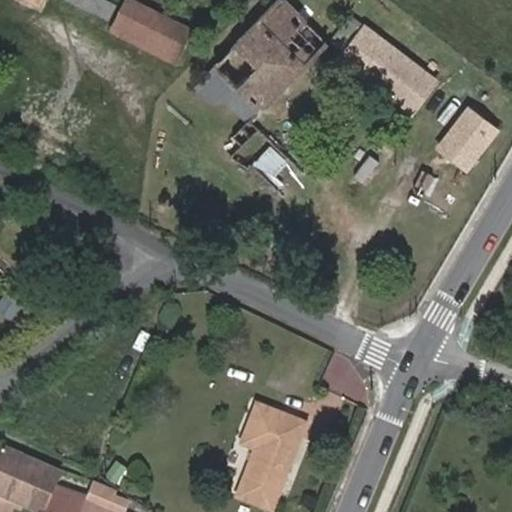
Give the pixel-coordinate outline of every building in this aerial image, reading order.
[(70,0),(109,20),(117,5),(107,0),(70,0)] [(177,62),(192,30),(133,0),(126,0),(113,30),(177,62)] [(253,121),(327,42),(283,0),(282,0),(198,90),(217,109),(221,105),(243,127),(223,145),(248,170),(253,166),(281,193),(305,171),(253,121)] [(393,94),(416,67),(368,28),(347,53),(393,94)] [(469,171),(482,154),(499,132),(470,108),(442,145),(469,171)] [(306,424),(258,404),(242,445),(256,450),(239,496),(273,510),(306,424)] [(0,494),(41,511),(43,511),(55,485),(61,470),(3,446),(0,454),(0,494)] [(93,483),(88,498),(82,511),(124,511),(129,502),(116,497),(117,492),(93,483)] [(82,511),(88,498),(55,485),(43,511),(82,511)]
